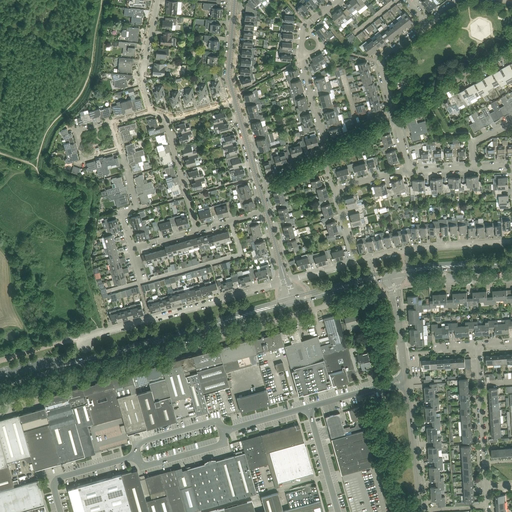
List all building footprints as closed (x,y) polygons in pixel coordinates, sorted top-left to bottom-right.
[(246,4),(246,5),(252,9),(253,8),(256,6),(258,5),(260,2),(259,1),(258,0),(249,0),(248,1),(248,2),(246,4)] [(311,8),(306,1),(304,0),(300,0),(300,1),(299,3),(301,5),(296,9),(300,15),(302,14),(304,16),(305,15),(306,15),(308,14),(308,13),(309,12),(307,10),(311,8)] [(307,0),(306,1),(311,8),(312,9),(313,9),(314,9),(316,7),(316,6),(317,6),(315,4),(319,1),(317,0),(307,0)] [(350,1),(358,11),(366,5),(365,4),(364,2),(367,0),(366,0),(360,0),(358,2),(356,0),(350,0),(350,1)] [(166,13),(171,13),(180,14),(181,14),(181,13),(182,11),(181,10),(181,9),(180,9),(177,9),(177,1),(167,1),(167,5),(168,5),(167,7),(166,13)] [(349,9),(347,11),(351,17),(352,16),(358,11),(350,1),(349,1),(346,3),(347,4),(346,5),(349,9)] [(433,1),(426,7),(429,11),(437,5),(433,1)] [(203,9),(210,10),(209,12),(211,12),(211,16),(221,17),(222,9),(217,8),(215,8),(215,4),(204,3),(203,9)] [(245,18),(245,19),(245,20),(248,20),(254,21),(254,20),(256,21),(257,16),(257,11),(253,9),(252,9),(246,5),(245,11),(248,11),(248,14),(245,14),(245,17),(245,18)] [(368,7),(366,5),(358,11),(360,14),(368,8),(368,7)] [(124,9),(125,9),(124,15),(132,16),(131,24),(139,25),(139,23),(142,24),(142,15),(143,15),(144,9),(121,7),(121,10),(123,10),(124,9)] [(284,24),(290,25),(290,21),(294,22),(294,19),(294,18),(294,17),(294,16),(293,16),(292,14),(293,13),(288,7),(285,10),(284,10),(286,13),(286,15),(285,15),(284,19),(282,19),(282,24),(284,24)] [(352,18),(351,17),(347,11),(344,13),(341,8),(339,9),(336,11),(337,12),(336,12),(344,22),(345,23),(352,18)] [(344,22),(336,12),(335,12),(333,14),(332,15),(335,20),(333,22),(338,29),(342,26),(341,24),(344,22)] [(401,15),(403,18),(410,27),(412,25),(411,23),(413,21),(405,12),(403,13),(401,15)] [(162,27),(167,28),(172,28),(172,25),(176,25),(176,18),(170,18),(170,21),(163,20),(162,27)] [(403,18),(399,21),(404,28),(407,26),(408,28),(410,27),(403,18)] [(214,20),(209,19),(206,19),(205,25),(208,26),(208,28),(210,28),(210,32),(220,33),(221,25),(216,24),(214,24),(214,20)] [(244,29),(247,29),(253,30),(254,29),(254,26),(257,26),(257,21),(256,21),(254,20),(254,21),(248,20),(248,23),(244,23),(244,26),(244,27),(244,28),(244,29)] [(320,27),(316,31),(317,32),(317,33),(319,35),(320,35),(330,27),(326,23),(325,24),(323,21),(322,20),(321,20),(317,24),(319,25),(320,27)] [(399,21),(394,25),(402,34),(404,32),(402,30),(404,28),(399,21)] [(281,28),(281,33),(289,33),(289,30),(293,31),(293,28),(294,27),(293,26),(294,25),(290,25),(284,24),(284,28),(281,28)] [(388,25),(384,28),(393,40),(395,39),(394,37),(396,35),(390,28),(388,26),(388,25)] [(394,25),(390,28),(396,35),(398,33),(400,35),(402,34),(394,25)] [(121,32),(121,33),(122,35),(122,36),(122,37),(126,37),(126,40),(133,41),(138,41),(138,37),(137,37),(137,35),(137,33),(137,32),(139,32),(139,28),(134,27),(127,27),(127,30),(123,29),(123,30),(122,31),(121,32)] [(320,35),(320,36),(319,36),(322,39),(322,38),(323,40),(326,37),(328,40),(330,38),(332,40),(336,37),(330,30),(329,31),(328,29),(330,27),(320,35)] [(384,28),(379,32),(381,34),(387,41),(387,42),(390,40),(391,42),(393,40),(384,28)] [(243,38),(247,38),(253,39),(253,38),(253,35),(256,35),(257,30),(254,29),(253,30),(247,29),(247,32),(244,32),(243,35),(243,36),(243,37),(243,38)] [(176,37),(171,37),(172,32),(164,31),(164,35),(164,36),(161,36),(160,45),(171,45),(175,46),(176,37)] [(279,42),(282,42),(288,42),(289,39),(292,40),(292,37),(293,36),(293,35),(293,34),(289,33),(281,33),(279,33),(278,36),(280,37),(279,42)] [(354,38),(355,37),(356,37),(354,34),(349,38),(349,39),(348,43),(352,45),(353,42),(354,38)] [(381,34),(377,37),(384,46),(386,44),(384,43),(387,41),(381,34)] [(208,48),(214,48),(219,49),(219,40),(214,40),(212,40),(213,36),(205,35),(204,41),(207,42),(207,44),(209,44),(208,48)] [(377,37),(373,40),(378,48),(381,46),(382,47),(384,46),(377,37)] [(242,47),(246,47),(252,48),(252,47),(252,44),(254,44),(255,39),(253,38),(253,39),(247,38),(246,41),(243,41),(243,44),(242,44),(242,45),(242,46),(242,47)] [(373,40),(368,44),(375,53),(377,51),(376,49),(378,48),(373,40)] [(119,41),(118,47),(124,47),(124,50),(124,51),(126,51),(126,55),(127,55),(131,56),(132,54),(135,55),(136,50),(134,50),(134,48),(135,47),(137,47),(137,43),(132,43),(119,41)] [(280,46),(279,51),(288,52),(288,48),(291,49),(292,46),(292,45),(292,44),(292,43),(288,42),(282,42),(282,46),(280,46)] [(364,47),(368,44),(367,42),(360,47),(363,52),(366,50),(364,47)] [(375,53),(368,44),(364,47),(366,50),(370,54),(372,52),(374,54),(375,53)] [(241,53),(241,54),(242,55),(242,56),(245,56),(251,57),(251,56),(253,56),(253,53),(254,48),(252,47),(252,48),(246,47),(246,50),(242,50),(242,52),(241,53)] [(156,52),(156,54),(155,54),(156,57),(156,59),(166,60),(167,53),(168,54),(169,49),(158,48),(158,52),(156,52)] [(207,64),(212,64),(217,65),(218,56),(213,56),(211,56),(211,52),(203,51),(203,57),(205,58),(205,60),(207,60),(207,64)] [(288,52),(279,51),(279,56),(281,56),(281,60),(290,61),(290,60),(291,59),(291,58),(291,55),(287,55),(288,52)] [(317,56),(322,64),(327,62),(327,64),(331,62),(328,56),(325,58),(322,53),(320,54),(320,53),(317,55),(317,56)] [(322,64),(317,56),(316,55),(313,57),(314,58),(312,59),(315,63),(311,65),(314,70),(315,72),(320,69),(319,66),(322,64)] [(241,62),(241,63),(241,64),(241,65),(244,65),(250,66),(250,65),(252,65),(255,65),(256,60),(253,59),(253,56),(251,56),(251,57),(245,56),(245,59),(241,59),(241,61),(241,62)] [(120,72),(124,72),(131,73),(132,65),(131,65),(131,63),(132,63),(133,59),(119,57),(118,69),(118,71),(120,72)] [(360,70),(371,67),(370,64),(368,65),(367,62),(355,65),(357,71),(360,70)] [(152,70),(152,73),(153,73),(153,75),(158,75),(164,76),(165,67),(164,67),(164,64),(160,63),(155,63),(155,66),(153,66),(153,67),(153,69),(153,70),(152,70)] [(240,71),(240,72),(240,73),(240,74),(243,74),(249,75),(250,74),(253,74),(252,71),(252,65),(250,65),(250,66),(244,65),(244,68),(241,68),(240,70),(240,71)] [(506,66),(497,71),(505,86),(507,84),(508,83),(506,81),(511,78),(506,66)] [(360,70),(361,75),(370,73),(369,70),(371,69),(371,67),(360,70)] [(288,70),(285,71),(286,75),(287,75),(287,76),(287,77),(286,77),(287,80),(288,80),(289,80),(296,78),(295,78),(295,76),(294,75),(296,75),(299,74),(297,68),(288,71),(288,70)] [(219,91),(221,90),(222,90),(221,88),(216,71),(213,72),(215,81),(212,82),(213,86),(210,87),(213,97),(220,95),(219,92),(219,91)] [(497,71),(488,76),(494,88),(500,84),(501,87),(502,87),(505,86),(497,71)] [(123,74),(111,73),(112,76),(114,81),(115,81),(114,87),(121,87),(126,88),(126,86),(128,86),(126,79),(126,80),(125,78),(127,78),(128,76),(128,74),(123,74)] [(317,84),(317,85),(329,81),(328,76),(327,76),(326,73),(320,75),(321,78),(316,79),(316,81),(315,81),(316,84),(317,84)] [(249,75),(243,74),(245,79),(241,80),(242,83),(242,84),(243,85),(243,86),(252,83),(251,80),(254,79),(253,74),(250,74),(249,75)] [(488,76),(479,81),(487,95),(489,94),(490,93),(489,91),(494,88),(488,76)] [(363,80),(364,86),(374,83),(373,83),(372,80),(374,80),(374,77),(363,80)] [(296,78),(289,80),(290,83),(292,83),(293,88),(302,85),(300,80),(297,81),(296,81),(295,78),(296,78)] [(317,85),(317,89),(318,89),(319,90),(324,89),(325,92),(331,90),(333,90),(330,81),(329,81),(327,82),(317,85)] [(479,81),(470,86),(476,97),(482,94),(483,96),(484,97),(487,95),(479,81)] [(364,91),(367,90),(378,87),(377,85),(375,86),(374,83),(364,86),(362,86),(364,91)] [(205,95),(208,94),(208,93),(205,84),(199,86),(200,90),(197,91),(200,101),(206,99),(205,95),(206,95),(205,95)] [(162,96),(165,95),(165,93),(162,85),(156,87),(157,91),(154,92),(157,102),(163,100),(162,96)] [(293,93),(294,97),(301,94),(300,95),(299,92),(303,91),(302,85),(293,88),(294,93),(293,93)] [(470,86),(461,91),(469,105),(472,104),(472,103),(471,100),(476,97),(470,86)] [(195,98),(194,96),(192,87),(185,89),(186,94),(183,94),(186,105),(193,103),(192,99),(195,98)] [(364,91),(366,96),(368,96),(377,93),(376,90),(379,90),(378,87),(367,90),(364,91)] [(252,93),(244,95),(246,101),(249,100),(250,103),(259,100),(260,100),(256,89),(254,90),(253,91),(252,92),(252,93)] [(321,98),(320,98),(321,101),(322,101),(322,102),(331,99),(335,98),(333,90),(331,90),(325,92),(326,95),(320,96),(321,98)] [(181,100),(181,99),(178,91),(172,93),(173,97),(170,98),(173,108),(179,106),(178,102),(179,102),(178,102),(181,101),(181,100)] [(461,91),(452,96),(459,107),(464,104),(465,106),(467,107),(469,105),(461,91)] [(367,102),(381,98),(380,95),(378,96),(377,93),(368,96),(370,101),(367,102)] [(294,97),(293,97),(294,102),(295,105),(298,105),(307,102),(305,96),(302,97),(301,98),(300,95),(301,95),(301,94),(294,97)] [(504,105),(500,108),(504,115),(504,116),(509,114),(509,113),(511,110),(511,106),(510,103),(510,102),(508,100),(506,95),(500,98),(504,105)] [(459,107),(452,96),(443,101),(450,113),(452,112),(460,112),(460,110),(459,107)] [(131,99),(126,101),(129,113),(133,112),(132,110),(142,107),(141,103),(142,102),(141,98),(135,100),(136,101),(132,102),(131,99)] [(367,102),(368,107),(382,103),(380,103),(379,101),(381,100),(381,98),(367,102)] [(329,106),(329,108),(335,107),(334,104),(333,104),(331,99),(322,102),(321,102),(322,106),(323,105),(323,107),(329,106)] [(250,106),(247,107),(249,112),(258,110),(262,109),(260,103),(259,100),(250,103),(250,106)] [(129,113),(126,101),(121,102),(121,105),(118,106),(118,105),(112,106),(113,110),(114,110),(115,115),(125,112),(126,114),(129,113)] [(495,111),(490,113),(494,121),(495,122),(500,119),(499,118),(504,115),(500,108),(496,101),(494,102),(491,103),(491,104),(495,111)] [(296,108),(298,114),(306,111),(304,111),(304,109),(308,107),(307,102),(298,105),(299,107),(296,108)] [(382,103),(368,107),(369,110),(370,109),(372,117),(382,112),(381,106),(383,105),(382,103)] [(485,116),(481,119),(480,119),(484,126),(485,127),(490,124),(489,124),(494,121),(490,113),(486,106),(485,107),(482,108),(481,109),(483,114),(485,116)] [(99,108),(94,110),(97,122),(101,121),(100,119),(110,116),(110,114),(111,113),(110,112),(112,112),(111,107),(103,109),(104,110),(100,111),(99,108)] [(336,107),(335,107),(329,108),(330,111),(325,113),(325,114),(325,115),(326,118),(336,116),(338,115),(337,112),(339,111),(338,108),(337,108),(336,107)] [(81,117),(77,118),(79,125),(93,121),(94,123),(97,122),(94,110),(89,111),(88,110),(84,111),(84,114),(81,115),(80,115),(81,117)] [(253,117),(254,120),(261,118),(261,114),(259,115),(258,110),(249,112),(250,118),(253,117)] [(298,114),(296,114),(299,119),(300,122),(302,121),(311,119),(310,113),(307,114),(305,115),(305,112),(306,112),(306,111),(298,114)] [(471,115),(469,116),(473,123),(470,124),(473,128),(475,133),(480,130),(480,129),(484,126),(480,119),(481,119),(479,116),(476,111),(471,114),(471,115)] [(212,119),(214,124),(223,122),(222,119),(226,118),(225,112),(215,114),(216,118),(212,119)] [(327,119),(326,119),(327,122),(328,124),(333,122),(334,125),(343,123),(342,120),(340,120),(338,115),(336,116),(326,118),(327,119)] [(252,123),(253,129),(265,126),(264,121),(265,120),(266,119),(265,117),(261,118),(254,120),(255,122),(252,123)] [(165,131),(164,127),(159,128),(156,118),(153,119),(152,119),(147,120),(149,125),(150,125),(151,129),(148,129),(150,135),(165,131)] [(409,126),(411,131),(427,127),(425,121),(417,123),(416,118),(407,121),(408,126),(409,126)] [(302,130),(311,128),(310,128),(309,128),(308,125),(313,124),(311,119),(302,121),(303,124),(301,125),(301,126),(302,130)] [(214,124),(215,129),(217,134),(221,133),(221,132),(230,129),(228,123),(224,124),(223,122),(214,124)] [(136,123),(119,127),(120,131),(121,130),(124,140),(128,139),(129,140),(133,139),(131,134),(134,133),(133,129),(137,128),(136,123)] [(181,130),(182,133),(191,131),(190,126),(186,127),(185,123),(175,126),(177,132),(181,130)] [(343,123),(334,125),(335,129),(330,130),(330,132),(330,135),(331,135),(331,136),(344,132),(342,127),(343,126),(343,123)] [(265,126),(253,129),(255,134),(256,134),(258,133),(259,136),(269,134),(269,132),(267,131),(266,126),(265,126)] [(427,127),(411,131),(412,137),(411,137),(413,142),(422,140),(421,135),(429,132),(427,127)] [(64,144),(65,150),(77,146),(76,142),(74,143),(71,133),(68,134),(67,129),(62,130),(60,132),(61,134),(63,135),(64,140),(65,139),(66,143),(64,144)] [(191,131),(182,133),(183,136),(179,137),(180,143),(182,142),(185,142),(186,141),(190,140),(189,137),(192,136),(191,131)] [(382,135),(383,141),(392,139),(390,133),(385,134),(384,131),(378,133),(379,136),(382,135)] [(158,151),(170,148),(169,144),(167,145),(164,134),(161,135),(155,136),(157,141),(158,141),(159,145),(157,145),(157,147),(155,148),(156,151),(158,151)] [(222,142),(223,147),(233,144),(232,141),(236,140),(234,134),(225,137),(226,141),(222,142)] [(260,139),(257,140),(258,146),(270,142),(271,142),(269,134),(259,136),(260,139)] [(316,136),(310,138),(313,146),(318,145),(317,140),(319,140),(318,135),(316,136)] [(305,138),(302,138),(302,141),(303,142),(303,144),(306,144),(308,148),(313,146),(310,138),(308,138),(307,136),(305,137),(305,138)] [(498,146),(498,153),(498,156),(504,156),(504,155),(505,155),(505,153),(508,153),(508,145),(508,140),(507,137),(505,137),(505,140),(503,140),(503,146),(498,146)] [(498,146),(497,138),(494,138),(495,141),(493,141),(493,146),(488,147),(486,147),(486,156),(488,156),(488,157),(496,156),(495,153),(498,153),(498,146)] [(382,147),(383,150),(389,149),(388,146),(394,144),(392,139),(383,141),(385,147),(382,147)] [(294,145),(295,146),(297,155),(303,154),(302,149),(304,148),(305,150),(303,144),(303,142),(302,141),(298,142),(296,144),(294,145)] [(127,156),(128,160),(141,156),(145,155),(143,149),(135,151),(134,148),(135,148),(134,142),(130,143),(130,144),(126,145),(128,155),(127,156)] [(270,142),(258,146),(260,151),(263,150),(264,153),(268,152),(271,151),(270,148),(268,148),(268,147),(269,146),(271,145),(270,142)] [(435,142),(431,142),(431,145),(432,158),(435,157),(435,159),(436,159),(436,160),(442,160),(442,155),(441,150),(436,150),(436,145),(435,145),(435,142)] [(188,154),(188,157),(198,154),(196,149),(194,143),(185,146),(185,148),(182,149),(183,155),(188,154)] [(451,149),(445,149),(446,154),(446,159),(452,159),(452,158),(453,158),(453,156),(456,156),(455,143),(453,144),(451,144),(451,149)] [(459,143),(455,143),(456,156),(459,156),(459,158),(460,158),(460,159),(466,158),(466,148),(460,148),(460,143),(459,143)] [(226,155),(226,158),(237,155),(237,152),(239,152),(237,146),(233,147),(233,144),(223,147),(225,152),(228,151),(229,153),(226,154),(226,155)] [(285,144),(285,145),(287,151),(288,153),(291,152),(292,157),(297,155),(295,146),(292,147),(291,145),(289,145),(288,144),(285,144)] [(427,151),(421,151),(422,161),(428,161),(428,160),(429,160),(429,158),(432,158),(431,145),(427,145),(427,151)] [(77,146),(65,150),(66,154),(69,153),(70,157),(67,158),(66,159),(65,160),(65,161),(66,163),(67,163),(69,163),(70,163),(75,162),(74,161),(79,160),(76,150),(78,149),(77,146)] [(170,148),(158,151),(160,156),(162,156),(163,159),(162,159),(163,165),(168,164),(167,163),(172,162),(169,151),(171,151),(170,148)] [(387,153),(388,158),(397,156),(395,150),(390,152),(389,149),(383,150),(383,154),(387,153)] [(282,154),(279,155),(282,164),(287,162),(286,158),(289,157),(289,158),(288,153),(287,151),(285,152),(284,152),(284,151),(281,152),(282,154)] [(198,154),(188,157),(189,159),(185,160),(187,166),(191,165),(192,166),(191,166),(191,167),(200,164),(198,154)] [(271,156),(270,156),(271,160),(272,162),(275,161),(276,165),(282,164),(279,155),(276,156),(276,154),(273,154),(273,155),(271,156)] [(103,157),(99,158),(104,175),(109,173),(107,166),(111,165),(111,166),(116,164),(115,160),(114,160),(114,159),(113,156),(103,159),(103,157)] [(141,156),(128,160),(128,163),(130,162),(133,172),(138,171),(138,172),(142,171),(140,165),(143,165),(141,156)] [(228,165),(230,170),(239,168),(238,164),(242,163),(241,157),(238,158),(238,156),(227,159),(229,165),(228,165)] [(397,156),(388,158),(390,164),(387,165),(388,168),(394,166),(393,163),(398,162),(397,156)] [(374,161),(368,162),(371,171),(377,169),(375,164),(378,163),(376,157),(373,157),(374,161)] [(96,160),(86,163),(87,168),(86,168),(87,172),(93,170),(96,169),(98,176),(104,175),(99,158),(95,159),(96,160)] [(365,163),(360,165),(362,173),(368,172),(366,166),(369,166),(371,171),(368,162),(368,159),(365,160),(365,163)] [(272,162),(271,160),(268,161),(269,162),(263,164),(266,173),(272,171),(270,167),(273,166),(273,167),(274,167),(272,162)] [(353,163),(350,164),(352,170),(355,170),(356,175),(362,173),(360,165),(354,166),(353,163)] [(348,168),(343,169),(345,178),(351,177),(349,171),(352,170),(350,164),(347,165),(348,168)] [(71,173),(77,175),(80,168),(74,166),(71,173)] [(166,177),(167,183),(179,180),(178,176),(176,177),(173,167),(169,168),(169,167),(164,168),(166,173),(164,174),(165,178),(166,177)] [(239,168),(230,170),(231,175),(235,174),(237,180),(243,179),(242,176),(245,175),(244,169),(240,170),(239,168)] [(345,178),(343,169),(337,171),(336,168),(333,169),(335,175),(338,174),(339,180),(345,178)] [(194,177),(195,180),(204,177),(203,172),(199,173),(198,169),(188,172),(190,178),(194,177)] [(135,188),(137,192),(154,187),(152,181),(148,182),(147,179),(144,179),(143,174),(139,175),(139,176),(134,177),(137,187),(135,188)] [(498,183),(498,184),(508,183),(508,177),(501,178),(501,174),(495,175),(495,179),(498,179),(499,183),(498,183)] [(467,184),(464,184),(465,190),(470,190),(470,187),(473,186),(473,176),(472,176),(472,177),(467,177),(467,184)] [(479,176),(473,176),(473,186),(474,191),(479,191),(483,192),(482,182),(479,182),(479,176)] [(110,195),(127,190),(126,186),(124,187),(121,177),(117,178),(116,177),(112,178),(114,184),(115,183),(116,187),(106,190),(108,195),(110,195)] [(204,177),(195,180),(196,182),(192,184),(193,190),(196,189),(197,192),(206,189),(205,188),(203,187),(202,183),(205,182),(204,177)] [(311,181),(313,187),(319,185),(321,184),(320,178),(314,180),(314,177),(307,179),(308,182),(311,181)] [(449,184),(446,184),(447,192),(447,195),(451,195),(451,193),(456,193),(455,190),(456,190),(455,187),(455,177),(449,178),(449,184)] [(455,177),(455,187),(459,187),(459,191),(465,190),(464,184),(461,184),(461,178),(455,178),(455,177)] [(403,178),(397,180),(401,193),(406,192),(406,193),(409,193),(409,190),(408,184),(405,184),(403,178)] [(431,186),(428,186),(429,194),(438,194),(438,190),(437,178),(436,179),(432,178),(432,179),(431,180),(431,186)] [(443,178),(437,178),(438,190),(443,190),(443,192),(447,192),(446,184),(443,185),(443,178)] [(179,180),(167,183),(169,188),(171,188),(172,191),(171,191),(173,197),(177,196),(176,195),(181,193),(178,183),(180,183),(179,180)] [(393,188),(391,189),(392,195),(395,194),(395,195),(401,193),(397,180),(392,182),(393,188)] [(413,187),(410,187),(411,192),(411,195),(415,194),(415,193),(420,193),(420,190),(419,180),(413,180),(413,187)] [(419,180),(420,190),(425,189),(426,195),(429,194),(428,186),(425,186),(425,180),(419,180)] [(238,194),(240,193),(250,190),(248,185),(242,186),(242,183),(235,185),(237,190),(238,194)] [(381,184),(380,185),(383,194),(386,193),(387,197),(392,195),(391,189),(387,190),(386,183),(381,185),(381,184)] [(493,193),(495,193),(502,192),(501,189),(508,189),(508,184),(508,183),(498,184),(493,184),(493,189),(492,190),(493,193)] [(317,189),(318,195),(327,192),(325,186),(320,188),(319,185),(313,187),(314,190),(317,189)] [(383,194),(380,185),(374,186),(376,192),(373,193),(375,201),(378,200),(378,198),(380,198),(379,195),(382,194),(383,194)] [(273,192),(275,198),(284,196),(282,190),(285,189),(284,186),(278,188),(279,191),(273,192)] [(154,187),(137,192),(137,195),(139,194),(142,204),(146,203),(147,206),(151,205),(149,197),(148,198),(147,194),(151,193),(155,192),(154,187)] [(127,190),(110,195),(111,200),(119,198),(120,201),(119,202),(120,207),(124,206),(124,205),(129,204),(126,194),(128,193),(127,190)] [(238,194),(239,197),(240,202),(246,200),(246,197),(251,196),(252,195),(251,190),(250,190),(240,193),(238,194)] [(345,198),(347,203),(359,200),(357,191),(350,193),(351,196),(345,198)] [(317,201),(318,204),(324,202),(323,199),(329,198),(327,192),(318,195),(320,200),(317,201)] [(499,197),(499,202),(509,201),(509,200),(508,195),(502,196),(502,192),(495,193),(496,197),(499,197)] [(282,202),(283,205),(289,204),(288,200),(285,201),(284,196),(275,198),(276,204),(282,202)] [(359,200),(347,203),(347,204),(349,209),(355,207),(356,210),(362,208),(366,207),(365,203),(362,204),(361,199),(359,200)] [(246,200),(240,202),(237,203),(239,208),(244,206),(245,210),(255,207),(253,201),(247,203),(246,200)] [(224,203),(220,204),(224,216),(229,214),(228,208),(231,208),(229,201),(224,203)] [(509,201),(499,202),(500,202),(500,206),(497,207),(497,211),(504,210),(503,207),(510,207),(509,201)] [(321,206),(323,212),(332,209),(330,204),(325,205),(324,202),(318,204),(318,207),(321,206)] [(217,205),(212,206),(214,212),(216,212),(218,217),(224,216),(220,204),(217,205)] [(278,210),(280,216),(288,213),(287,207),(290,207),(289,204),(283,205),(283,208),(278,210)] [(208,207),(204,208),(207,220),(212,219),(211,213),(214,212),(212,206),(208,207)] [(207,220),(204,208),(198,210),(201,222),(207,220)] [(357,213),(350,215),(352,220),(351,220),(351,221),(361,218),(364,217),(363,212),(362,209),(362,208),(356,210),(357,213)] [(322,218),(322,221),(329,220),(328,217),(333,215),(332,209),(323,212),(325,218),(322,218)] [(131,217),(132,223),(142,221),(141,217),(145,216),(144,211),(136,213),(136,216),(131,217)] [(185,217),(182,217),(184,227),(190,225),(186,213),(184,214),(185,217)] [(287,220),(288,223),(294,221),(293,218),(290,219),(288,213),(280,216),(281,221),(287,220)] [(181,215),(172,217),(174,223),(177,223),(178,228),(184,227),(182,217),(181,215)] [(106,219),(104,219),(107,228),(118,225),(116,219),(115,219),(115,216),(112,217),(107,219),(106,219)] [(168,221),(165,222),(167,232),(173,230),(171,224),(174,223),(172,217),(167,219),(168,221)] [(465,217),(456,218),(456,220),(456,222),(456,225),(457,225),(457,229),(460,229),(460,234),(466,234),(466,231),(466,224),(466,221),(465,217)] [(501,218),(502,225),(502,226),(505,226),(505,230),(511,229),(511,220),(507,220),(507,217),(501,218)] [(361,218),(351,221),(353,226),(359,224),(360,228),(366,226),(365,222),(362,223),(361,219),(361,218)] [(142,221),(132,223),(134,229),(139,227),(140,230),(147,228),(146,226),(145,223),(147,223),(145,219),(141,220),(142,221)] [(160,220),(155,222),(157,228),(160,227),(161,230),(162,233),(167,232),(165,222),(164,219),(160,220)] [(438,219),(438,221),(439,230),(442,230),(442,235),(448,235),(448,229),(448,225),(447,225),(447,219),(438,219)] [(453,219),(447,219),(447,225),(448,225),(448,229),(451,229),(451,235),(457,234),(457,229),(457,225),(456,225),(456,222),(456,220),(453,220),(453,219)] [(326,224),(328,229),(337,227),(335,221),(330,223),(329,220),(322,221),(323,224),(326,224)] [(468,221),(466,221),(466,224),(466,231),(469,231),(470,237),(476,236),(475,231),(475,227),(474,224),(474,220),(474,221),(469,223),(468,221)] [(479,220),(474,220),(474,224),(475,227),(475,231),(478,231),(479,236),(485,236),(484,230),(484,226),(483,223),(483,222),(479,223),(479,220)] [(249,233),(252,232),(261,229),(259,224),(255,225),(254,221),(246,223),(249,233)] [(283,227),(285,233),(293,230),(292,225),(295,224),(294,221),(288,223),(288,226),(283,227)] [(433,224),(430,224),(430,226),(430,231),(430,236),(436,236),(436,230),(439,230),(438,221),(433,222),(433,224)] [(492,223),(493,225),(493,230),(496,229),(496,235),(503,234),(502,226),(502,225),(498,225),(498,222),(492,223)] [(489,223),(483,223),(484,226),(484,230),(487,230),(487,235),(494,235),(493,230),(493,225),(489,226),(489,223)] [(421,227),(421,224),(415,225),(415,224),(411,224),(412,228),(412,235),(412,237),(418,237),(418,231),(421,231),(421,227)] [(424,227),(421,227),(421,231),(421,237),(427,236),(427,231),(430,231),(430,226),(430,224),(424,224),(424,227)] [(118,225),(107,228),(109,236),(113,235),(116,234),(115,231),(119,230),(118,225)] [(326,236),(327,239),(334,237),(333,234),(338,232),(337,227),(328,229),(329,235),(326,236)] [(141,233),(135,234),(137,240),(139,239),(140,241),(145,240),(144,238),(146,237),(146,235),(150,234),(149,230),(148,228),(147,228),(140,230),(141,233)] [(406,232),(403,233),(402,233),(403,237),(404,243),(410,241),(409,236),(412,235),(412,228),(409,229),(409,228),(405,229),(406,232)] [(247,243),(249,242),(258,240),(258,239),(259,239),(258,239),(257,236),(262,235),(261,229),(252,232),(253,235),(250,236),(250,238),(246,239),(247,243)] [(292,237),(292,240),(296,239),(299,238),(298,235),(295,236),(293,230),(285,233),(286,238),(292,237)] [(397,234),(394,235),(393,235),(394,239),(395,245),(401,243),(400,238),(403,237),(402,233),(403,233),(402,230),(397,232),(397,234)] [(376,239),(377,243),(377,247),(378,248),(384,247),(382,242),(385,241),(386,241),(385,237),(384,232),(379,233),(378,234),(379,238),(376,239)] [(388,234),(388,236),(385,237),(386,241),(385,241),(387,246),(392,245),(391,240),(394,239),(393,235),(394,235),(393,232),(388,234)] [(218,234),(213,235),(215,244),(216,247),(221,246),(220,242),(218,234)] [(104,237),(101,238),(103,244),(106,243),(114,240),(113,235),(109,236),(104,237)] [(207,235),(202,236),(205,249),(210,247),(210,245),(210,246),(209,244),(209,243),(208,237),(207,235)] [(208,237),(209,243),(209,244),(210,246),(210,245),(210,247),(211,249),(216,247),(215,244),(213,235),(208,237)] [(202,236),(197,238),(199,246),(200,249),(203,248),(204,249),(205,249),(202,236)] [(371,240),(367,241),(368,245),(369,250),(375,249),(374,244),(377,243),(376,239),(376,236),(370,237),(371,240)] [(366,237),(357,239),(360,252),(366,251),(365,246),(368,245),(367,241),(366,237)] [(294,246),(295,249),(300,247),(301,247),(300,244),(297,245),(296,239),(292,240),(287,241),(289,247),(294,246)] [(103,244),(104,249),(116,245),(114,240),(106,243),(103,244)] [(256,240),(249,242),(250,244),(252,243),(252,245),(252,246),(252,248),(253,248),(254,250),(255,250),(257,249),(258,249),(266,247),(264,241),(259,242),(258,240),(256,240)] [(186,241),(181,242),(184,254),(189,252),(188,249),(186,241)] [(181,242),(176,244),(178,252),(179,255),(184,254),(181,242)] [(105,254),(109,253),(117,250),(116,245),(104,249),(105,254)] [(165,247),(165,249),(168,257),(173,255),(173,253),(171,245),(165,247)] [(256,254),(253,257),(254,259),(257,258),(257,259),(263,257),(262,254),(267,252),(266,247),(258,249),(257,249),(255,250),(256,254)] [(331,249),(328,250),(329,256),(332,256),(334,261),(340,259),(337,251),(332,252),(331,249)] [(343,249),(337,251),(340,259),(345,258),(343,249)] [(325,254),(320,255),(322,264),(328,263),(327,257),(329,256),(328,250),(325,251),(325,254)] [(313,252),(310,253),(312,259),(312,261),(315,260),(317,266),(322,264),(320,255),(314,257),(313,252)] [(144,264),(152,261),(150,253),(142,255),(144,264)] [(308,257),(302,258),(304,267),(310,265),(309,260),(312,259),(310,253),(307,254),(308,257)] [(304,267),(302,258),(296,260),(299,269),(304,267)] [(108,264),(110,269),(121,266),(120,261),(112,263),(108,264)] [(268,264),(260,266),(261,270),(263,279),(269,277),(268,276),(267,271),(270,270),(269,268),(268,264)] [(110,269),(111,275),(123,271),(121,266),(110,269)] [(246,273),(243,274),(244,277),(246,285),(252,284),(250,278),(253,278),(253,276),(251,267),(249,268),(250,272),(246,273)] [(252,267),(251,267),(253,276),(256,275),(257,280),(263,279),(261,270),(258,271),(257,268),(256,268),(253,269),(252,267)] [(111,275),(113,280),(124,277),(123,271),(111,275)] [(246,285),(244,277),(243,274),(238,275),(238,273),(234,274),(236,282),(237,284),(240,284),(241,287),(246,285)] [(232,280),(227,281),(227,282),(229,290),(235,289),(234,285),(237,284),(236,282),(234,274),(230,275),(232,280)] [(124,277),(113,280),(114,285),(126,282),(124,277)] [(229,290),(227,281),(224,282),(222,278),(221,277),(216,279),(219,289),(222,288),(223,292),(229,290)] [(210,281),(204,282),(208,294),(213,293),(211,284),(210,281)] [(204,282),(199,284),(203,295),(208,294),(204,282)] [(199,284),(194,285),(197,297),(203,295),(199,284)] [(194,285),(189,287),(192,298),(197,297),(194,285)] [(189,287),(184,288),(187,300),(192,298),(189,287)] [(184,288),(179,290),(182,301),(187,300),(184,288)] [(179,290),(173,291),(177,303),(182,301),(179,290)] [(493,296),(490,297),(491,304),(497,304),(496,300),(500,300),(500,290),(493,291),(493,296)] [(507,290),(500,290),(500,300),(504,300),(504,303),(511,303),(510,295),(507,295),(507,290)] [(168,293),(168,295),(169,295),(171,304),(175,303),(177,303),(173,291),(168,293)] [(473,298),(470,298),(471,305),(477,305),(476,302),(480,301),(480,291),(473,292),(473,298)] [(487,291),(480,291),(480,301),(484,301),(484,304),(491,304),(490,297),(487,297),(487,291)] [(467,292),(460,293),(460,303),(464,302),(464,306),(471,305),(470,298),(467,298),(467,292)] [(447,293),(440,294),(440,304),(441,307),(451,307),(450,299),(447,299),(447,293)] [(453,299),(450,299),(451,307),(457,306),(456,303),(460,303),(460,293),(453,293),(453,299)] [(440,304),(440,294),(433,294),(433,300),(430,300),(430,304),(430,308),(437,308),(437,304),(440,304)] [(166,296),(164,296),(167,308),(172,306),(171,304),(169,295),(168,295),(166,296)] [(414,303),(414,306),(422,305),(422,299),(418,299),(418,295),(408,296),(409,303),(414,303)] [(159,297),(158,297),(161,309),(167,308),(164,296),(160,297),(159,297)] [(156,298),(153,299),(156,311),(161,309),(158,297),(157,297),(156,298)] [(156,311),(153,299),(152,299),(151,299),(149,299),(148,300),(147,301),(151,312),(156,311)] [(141,303),(135,304),(139,316),(144,314),(141,303)] [(135,304),(130,306),(133,317),(139,316),(135,304)] [(415,309),(409,309),(409,316),(419,316),(419,312),(422,311),(422,309),(430,308),(430,304),(428,304),(422,305),(414,306),(415,309)] [(130,306),(125,307),(128,318),(133,317),(130,306)] [(125,307),(120,308),(123,320),(128,318),(125,307)] [(120,308),(115,310),(118,321),(123,320),(120,308)] [(118,321),(115,310),(109,311),(112,323),(118,321)] [(329,339),(320,342),(321,346),(323,354),(348,347),(342,326),(343,325),(342,323),(341,323),(339,314),(323,319),(326,326),(329,339)] [(346,322),(342,323),(343,325),(347,324),(348,329),(352,328),(351,325),(357,323),(358,325),(359,326),(363,325),(360,316),(356,317),(356,315),(344,318),(346,322)] [(416,323),(416,326),(423,325),(423,319),(419,319),(419,316),(409,316),(410,323),(416,323)] [(511,325),(511,319),(502,320),(502,333),(509,333),(509,327),(511,326),(511,325)] [(486,324),(482,324),(483,334),(490,334),(489,328),(492,328),(492,320),(485,321),(486,324)] [(502,320),(492,320),(492,328),(495,328),(495,333),(502,333),(502,320)] [(478,321),(472,322),(472,329),(475,329),(475,335),(483,334),(482,324),(478,325),(478,321)] [(466,325),(462,326),(463,336),(470,335),(469,329),(472,329),(472,322),(465,322),(466,325)] [(446,327),(442,327),(443,337),(450,336),(449,331),(452,331),(452,323),(445,323),(446,327)] [(458,323),(452,323),(452,331),(455,330),(456,336),(463,336),(462,326),(458,326),(458,323)] [(443,337),(442,327),(438,327),(438,324),(431,324),(432,332),(435,332),(436,337),(443,337)] [(410,329),(411,336),(427,335),(427,325),(423,325),(416,326),(416,329),(410,329)] [(291,368),(325,359),(323,354),(321,346),(318,336),(301,340),(297,326),(280,331),(284,345),(291,368)] [(253,338),(252,338),(256,353),(284,345),(280,331),(280,332),(264,336),(263,336),(262,336),(261,337),(253,339),(253,338)] [(417,346),(424,346),(424,339),(427,339),(427,341),(432,341),(432,335),(427,335),(411,336),(411,343),(417,343),(417,346)] [(219,348),(218,348),(225,372),(259,363),(256,353),(252,338),(251,339),(252,341),(250,341),(250,340),(244,342),(227,347),(227,346),(221,348),(221,349),(220,350),(219,348)] [(323,354),(325,359),(332,385),(332,387),(349,382),(349,381),(357,378),(348,347),(323,354)] [(192,356),(196,369),(197,373),(202,389),(203,394),(229,386),(225,372),(218,348),(192,356)] [(358,366),(361,365),(362,371),(367,369),(367,368),(371,366),(367,353),(359,355),(359,354),(357,354),(359,362),(357,362),(358,366)] [(181,359),(180,359),(184,373),(196,369),(192,356),(183,358),(183,359),(181,360),(181,359)] [(184,373),(180,359),(161,364),(170,396),(172,401),(191,395),(186,376),(185,376),(184,373)] [(332,385),(325,359),(291,368),(299,395),(332,385)] [(275,364),(277,372),(285,369),(283,362),(275,364)] [(151,390),(154,401),(170,396),(161,364),(160,365),(157,366),(156,366),(145,369),(149,382),(151,390)] [(145,370),(131,374),(131,375),(135,386),(149,382),(145,369),(145,370)] [(132,433),(147,429),(137,394),(131,375),(131,373),(112,378),(122,417),(127,434),(128,434),(128,433),(132,432),(132,433)] [(197,373),(186,376),(191,395),(196,415),(201,414),(205,413),(208,412),(203,394),(202,389),(197,373)] [(87,385),(83,386),(92,418),(93,423),(94,425),(122,417),(112,378),(108,379),(108,380),(87,386),(87,385)] [(425,387),(425,394),(435,393),(435,390),(438,389),(438,383),(430,383),(430,387),(425,387)] [(67,391),(70,404),(76,423),(92,418),(83,386),(82,387),(67,391)] [(151,390),(137,394),(147,429),(153,427),(160,426),(161,426),(162,426),(163,426),(164,426),(165,425),(166,425),(167,425),(168,424),(169,424),(170,423),(170,422),(177,421),(172,401),(170,396),(154,401),(151,390)] [(248,410),(248,411),(248,410),(249,410),(250,410),(250,409),(262,406),(262,407),(262,406),(263,406),(264,406),(263,405),(264,405),(265,406),(265,405),(266,405),(268,404),(269,405),(271,404),(267,390),(237,398),(241,413),(243,412),(243,411),(245,411),(246,411),(245,411),(246,410),(247,411),(247,410),(248,410)] [(70,404),(67,391),(66,391),(63,392),(64,393),(60,394),(60,393),(44,398),(44,397),(42,398),(45,407),(46,411),(70,404)] [(431,401),(432,404),(439,403),(439,397),(435,397),(435,393),(425,394),(425,401),(431,401)] [(426,407),(426,414),(436,413),(436,410),(439,409),(439,403),(432,404),(432,407),(426,407)] [(85,457),(76,423),(70,404),(46,411),(50,424),(61,463),(85,457)] [(24,431),(50,424),(46,411),(45,407),(35,410),(35,409),(32,410),(19,414),(19,415),(24,431)] [(352,421),(356,420),(362,418),(359,407),(349,410),(351,410),(354,421),(352,421)] [(326,417),(325,417),(331,439),(346,435),(345,433),(348,432),(347,427),(344,428),(339,413),(326,417)] [(436,413),(426,414),(427,421),(433,421),(433,424),(440,423),(440,417),(436,417),(436,413)] [(0,490),(15,487),(20,485),(18,480),(13,481),(9,465),(8,462),(31,456),(24,431),(19,415),(0,420),(0,490)] [(92,418),(76,423),(85,457),(96,453),(88,425),(93,423),(92,418)] [(350,428),(352,433),(365,429),(362,418),(356,420),(357,424),(355,427),(351,429),(350,428)] [(427,427),(428,434),(438,433),(437,429),(441,429),(440,423),(433,424),(433,426),(427,427)] [(61,463),(50,424),(24,431),(31,456),(35,471),(61,463)] [(296,425),(260,435),(266,453),(304,442),(300,427),(296,425)] [(119,426),(104,430),(106,435),(109,434),(110,438),(111,437),(110,435),(121,433),(119,426)] [(346,435),(331,439),(341,475),(375,465),(365,429),(352,433),(346,435)] [(434,441),(434,444),(441,443),(441,437),(438,437),(438,433),(428,434),(428,441),(434,441)] [(241,440),(244,450),(249,469),(269,464),(266,453),(260,435),(241,440)] [(304,442),(266,453),(269,464),(275,488),(279,487),(278,483),(313,473),(304,442)] [(428,447),(429,454),(439,453),(438,449),(442,449),(441,443),(434,444),(434,446),(428,447)] [(187,469),(199,510),(256,493),(249,469),(244,450),(234,453),(234,455),(215,461),(215,460),(210,460),(211,461),(209,461),(205,463),(205,464),(187,469)] [(435,461),(435,464),(443,463),(442,453),(439,453),(429,454),(429,461),(435,461)] [(430,467),(430,474),(440,473),(440,469),(443,469),(443,463),(435,464),(435,466),(430,467)] [(175,469),(186,511),(190,511),(199,510),(187,469),(182,471),(181,467),(175,469)] [(160,473),(161,474),(171,511),(186,511),(175,469),(160,473)] [(138,470),(121,474),(131,511),(149,511),(146,500),(138,470)] [(436,481),(437,484),(444,483),(444,477),(440,477),(440,473),(430,474),(431,481),(436,481)] [(75,511),(131,511),(121,474),(78,487),(76,488),(76,487),(68,489),(69,493),(70,493),(75,511)] [(152,499),(146,500),(149,511),(171,511),(161,474),(155,475),(155,476),(153,477),(152,476),(147,478),(147,477),(146,477),(152,499)] [(15,487),(0,490),(0,511),(15,511),(44,504),(40,490),(38,480),(20,485),(15,487)] [(437,487),(431,487),(431,494),(441,493),(445,493),(444,489),(444,483),(437,484),(437,487)] [(278,492),(271,494),(276,511),(323,511),(320,500),(290,508),(283,510),(278,492)] [(441,493),(431,494),(432,501),(438,501),(438,507),(445,506),(445,497),(442,497),(441,493)] [(219,511),(218,509),(218,511),(276,511),(271,494),(261,497),(265,511),(219,511)] [(473,495),(465,495),(465,502),(455,503),(455,506),(472,505),(472,502),(474,502),(473,495)]
